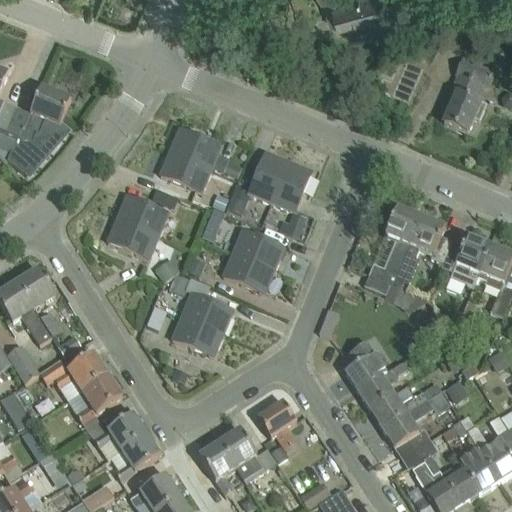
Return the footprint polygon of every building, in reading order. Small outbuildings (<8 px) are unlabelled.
[(375,0),(321,0),(326,8),(332,26),(338,24),(339,26),(380,13),(375,0)] [(450,101),(454,103),(444,128),(467,138),(474,123),(479,125),(486,110),(476,106),(482,91),(489,94),(495,77),(463,64),(457,78),(459,79),(450,101)] [(0,105),(0,98),(8,78),(0,74),(0,149),(16,112),(0,105)] [(71,103),(42,91),(31,118),(16,112),(0,149),(0,150),(1,150),(12,155),(8,163),(27,180),(68,133),(62,128),(71,103)] [(170,157),(212,174),(222,151),(180,134),(170,157)] [(160,180),(170,184),(203,197),(212,174),(170,157),(160,180)] [(266,157),(257,177),(304,196),(312,176),(266,157)] [(237,183),(241,172),(227,167),(223,177),(237,183)] [(304,196),(257,177),(249,197),(249,198),(251,199),(295,217),(304,196)] [(242,218),(251,199),(249,198),(249,197),(236,191),(227,212),(242,218)] [(224,215),(229,203),(218,199),(213,211),(224,215)] [(117,224),(159,241),(169,218),(127,200),(117,224)] [(397,212),(393,221),(386,240),(396,244),(384,273),(374,269),(369,280),(390,288),(390,289),(392,290),(395,283),(399,274),(411,248),(421,222),(397,212)] [(418,258),(442,268),(452,245),(441,241),(445,231),(421,222),(411,248),(399,274),(395,283),(392,290),(405,295),(417,264),(415,263),(418,258)] [(150,264),(154,255),(159,241),(117,224),(108,247),(150,264)] [(210,229),(205,243),(215,247),(221,233),(210,229)] [(284,252),(275,248),(243,235),(234,258),(275,275),(284,252)] [(464,250),(452,245),(442,268),(443,268),(441,272),(453,277),(450,282),(466,289),(468,292),(473,294),(491,251),(467,241),(464,250)] [(511,259),(491,251),(473,294),(473,295),(477,285),(499,295),(491,316),(503,321),(511,299),(511,271),(511,268),(511,259)] [(265,298),(275,275),(234,258),(224,281),(265,298)] [(354,259),(350,269),(360,273),(364,263),(354,259)] [(200,282),(206,267),(191,262),(185,276),(200,282)] [(179,276),(172,264),(156,274),(164,285),(179,276)] [(19,287),(35,313),(56,300),(49,289),(50,288),(47,285),(46,285),(39,274),(19,287)] [(184,300),(190,285),(176,279),(170,294),(184,300)] [(390,288),(369,280),(365,291),(386,299),(390,289),(390,288)] [(39,350),(52,342),(41,323),(40,323),(34,314),(35,313),(19,287),(0,299),(0,307),(4,313),(3,313),(5,317),(6,316),(13,327),(21,322),(39,350)] [(401,305),(405,295),(392,290),(390,289),(386,299),(401,305)] [(182,321),(224,338),(234,315),(191,298),(182,321)] [(511,299),(503,321),(504,321),(511,304),(511,299)] [(472,322),(477,309),(468,306),(463,319),(472,322)] [(319,338),(320,339),(330,343),(340,319),(329,314),(319,338)] [(41,323),(52,342),(61,336),(50,317),(41,323)] [(214,361),(224,338),(182,321),(172,344),(214,361)] [(426,346),(444,335),(437,323),(418,334),(426,346)] [(58,352),(65,362),(82,351),(75,341),(58,352)] [(358,396),(366,391),(387,377),(367,347),(345,361),(352,372),(345,377),(358,396)] [(0,351),(0,375),(11,368),(7,361),(0,351)] [(7,361),(11,368),(25,388),(38,379),(21,352),(7,361)] [(508,370),(499,356),(488,363),(497,377),(508,370)] [(94,359),(68,376),(61,365),(39,379),(48,391),(55,387),(60,394),(73,385),(82,398),(108,381),(94,359)] [(458,359),(446,367),(453,377),(465,370),(458,359)] [(370,415),(379,409),(394,399),(388,390),(398,383),(397,382),(407,375),(403,367),(387,377),(366,391),(358,396),(370,415)] [(467,384),(473,380),(480,376),(474,368),(468,372),(462,375),(467,384)] [(184,388),(187,378),(176,374),(172,383),(184,388)] [(76,419),(82,429),(123,402),(108,381),(82,398),(90,410),(76,419)] [(446,393),(455,409),(469,400),(459,385),(446,393)] [(427,395),(432,402),(441,396),(436,388),(427,395)] [(382,433),(391,428),(419,410),(428,404),(423,397),(413,404),(411,402),(400,409),(394,399),(379,409),(370,415),(382,433)] [(402,463),(410,458),(423,450),(431,445),(424,434),(419,437),(412,427),(433,413),(428,404),(419,410),(391,428),(382,433),(402,463)] [(276,440),(283,450),(286,455),(297,448),(287,433),(297,427),(283,406),(258,423),(271,443),(276,440)] [(511,412),(490,426),(497,438),(511,428),(511,412)] [(31,426),(24,414),(6,425),(13,437),(31,426)] [(112,444),(120,457),(147,440),(133,419),(94,445),(99,453),(112,444)] [(499,487),(511,478),(511,464),(511,463),(511,462),(511,440),(508,435),(498,441),(499,444),(489,451),(476,431),(475,431),(468,421),(461,425),(469,437),(468,437),(479,454),(499,487)] [(469,437),(461,425),(453,430),(460,442),(468,437),(469,437)] [(219,448),(236,473),(245,487),(266,474),(276,467),(267,453),(257,460),(240,434),(219,448)] [(115,477),(121,486),(160,460),(147,440),(120,457),(128,469),(115,477)] [(423,450),(430,461),(438,456),(431,445),(423,450)] [(225,500),(229,498),(233,495),(224,481),(236,473),(219,448),(199,461),(216,487),(216,486),(225,500)] [(286,455),(283,450),(272,457),(280,468),(290,461),(286,455)] [(423,450),(410,458),(402,463),(409,474),(413,471),(414,473),(412,475),(427,499),(434,511),(458,511),(461,511),(456,502),(442,480),(430,461),(423,450)] [(460,466),(475,490),(480,499),(499,487),(479,454),(460,466)] [(0,479),(18,468),(12,459),(0,466),(0,479)] [(42,468),(49,478),(59,471),(53,462),(42,468)] [(442,480),(456,502),(461,511),(480,499),(475,490),(460,466),(459,466),(461,468),(442,480)] [(150,511),(163,511),(180,501),(166,480),(140,496),(141,497),(130,504),(135,511),(146,505),(150,511)] [(73,489),(78,497),(88,491),(83,483),(73,489)] [(0,502),(0,511),(26,511),(21,503),(34,494),(28,485),(0,502)] [(302,502),(308,511),(311,511),(330,500),(322,489),(302,502)] [(106,490),(83,505),(87,511),(98,511),(114,502),(106,490)] [(351,511),(350,509),(351,509),(342,495),(319,510),(320,511),(351,511)] [(186,511),(180,501),(163,511),(186,511)] [(251,511),(255,510),(250,502),(242,507),(245,511),(251,511)]
